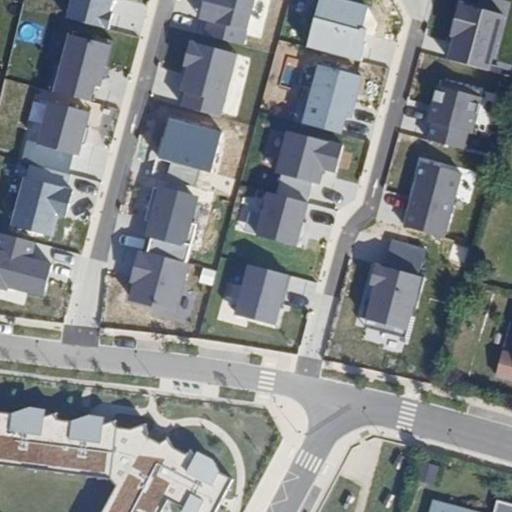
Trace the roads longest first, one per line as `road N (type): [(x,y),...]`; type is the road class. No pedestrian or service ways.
road 1 (residential): [(0,341),(347,401)]
road 2 (residential): [(511,445),(347,401)]
road 3 (residential): [(347,401),(288,511)]
